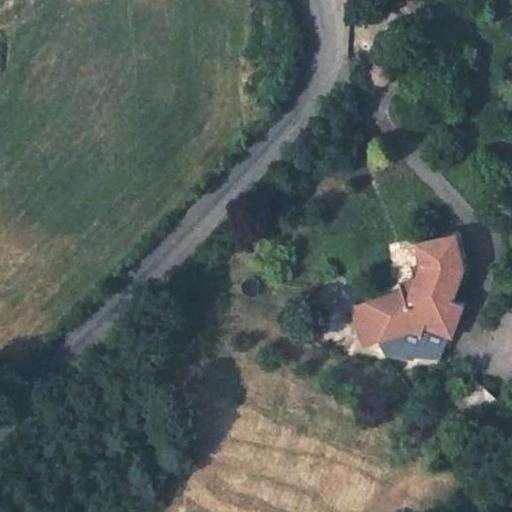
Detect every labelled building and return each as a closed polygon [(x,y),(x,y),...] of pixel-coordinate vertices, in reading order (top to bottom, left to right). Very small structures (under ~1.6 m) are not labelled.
[(304,169),(291,156),(280,167),(294,180),(304,169)] [(457,237),(420,245),(425,265),(420,278),(410,305),(406,291),(362,304),(375,342),(387,338),(411,331),(423,335),(426,327),(451,335),(454,336),(465,304),(454,301),(465,266),(457,237)] [(420,278),(403,283),(406,291),(410,305),(420,278)] [(354,307),(367,344),(375,342),(362,304),(354,307)] [(411,331),(387,338),(395,352),(427,356),(429,352),(444,356),(451,335),(426,327),(423,335),(411,331)] [(473,376),(447,403),(473,428),(498,401),(473,376)]
